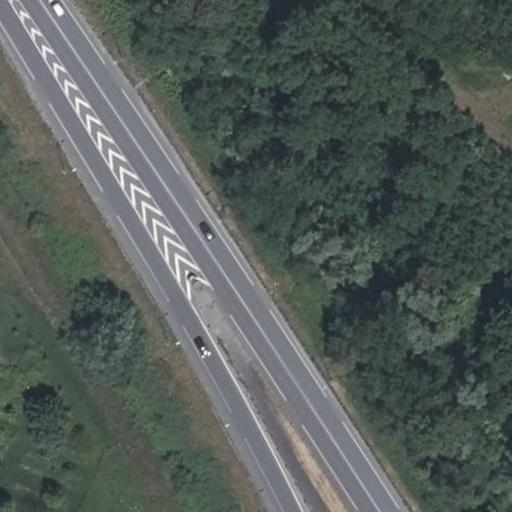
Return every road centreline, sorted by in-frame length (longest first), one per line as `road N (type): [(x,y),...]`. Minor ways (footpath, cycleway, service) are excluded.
road 1 (primary): [(382,511),(314,404),(23,0)]
road 2 (motorway): [(10,0),(286,511)]
road 3 (track): [(0,241),(148,511)]
road 4 (track): [(511,146),(326,0)]
